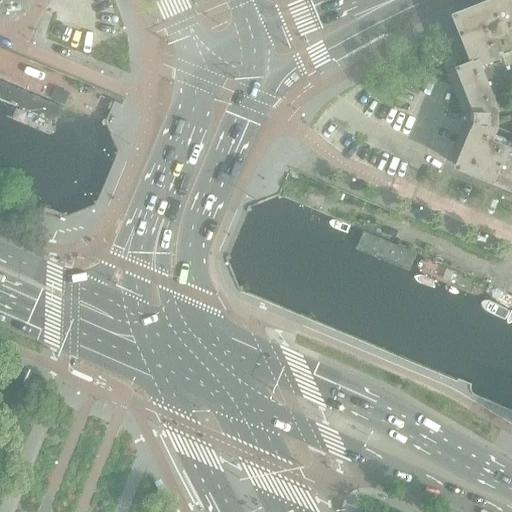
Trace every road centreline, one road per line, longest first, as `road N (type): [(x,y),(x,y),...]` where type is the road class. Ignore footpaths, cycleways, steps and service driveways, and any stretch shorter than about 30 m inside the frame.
road 1 (residential): [(511,480),(217,347)]
road 2 (residential): [(249,408),(497,511)]
road 3 (secondary): [(0,297),(159,371)]
road 4 (secondary): [(145,312),(0,252)]
road 5 (secondary): [(159,371),(229,511)]
road 6 (tertiary): [(253,74),(305,61),(368,22),(383,0)]
road 7 (tertiary): [(380,0),(315,12),(251,37)]
road 8 (tertiary): [(175,243),(213,128)]
